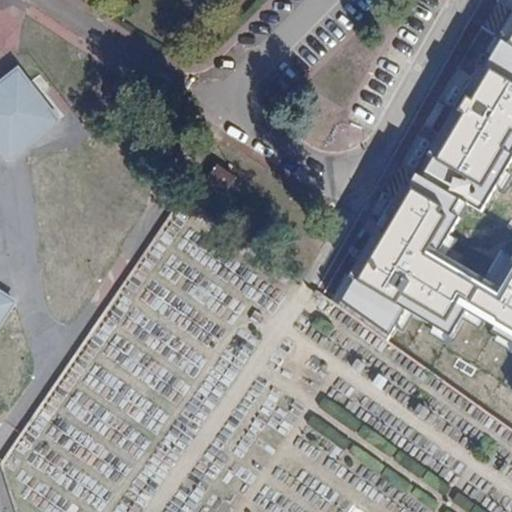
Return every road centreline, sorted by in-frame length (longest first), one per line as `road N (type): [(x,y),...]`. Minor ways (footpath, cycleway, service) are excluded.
road 1 (residential): [(364,201),(480,0)]
road 2 (residential): [(38,0),(215,108)]
road 3 (residential): [(215,108),(364,201)]
road 4 (residential): [(319,0),(215,108)]
